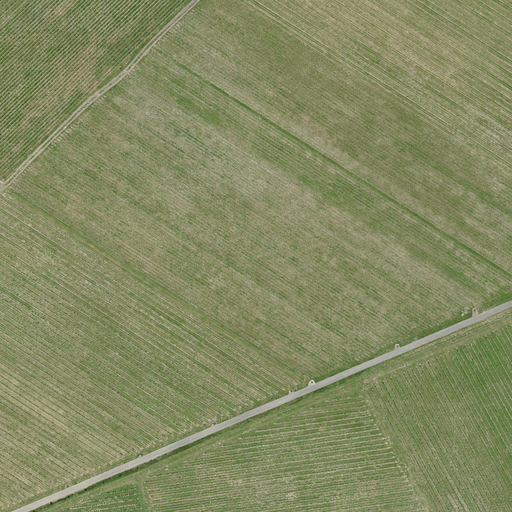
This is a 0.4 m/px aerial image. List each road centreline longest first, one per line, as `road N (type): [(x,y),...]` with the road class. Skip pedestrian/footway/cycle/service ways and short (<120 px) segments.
road 1 (track): [(18,511),(511,303)]
road 2 (track): [(314,387),(0,185)]
road 3 (track): [(197,0),(0,190)]
